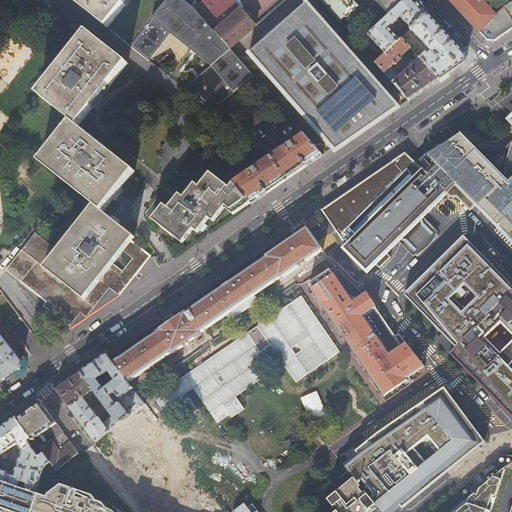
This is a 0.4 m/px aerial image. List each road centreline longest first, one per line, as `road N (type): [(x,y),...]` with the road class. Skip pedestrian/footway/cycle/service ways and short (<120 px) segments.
road 1 (tertiary): [(36,380),(493,65)]
road 2 (residential): [(36,380),(136,511)]
